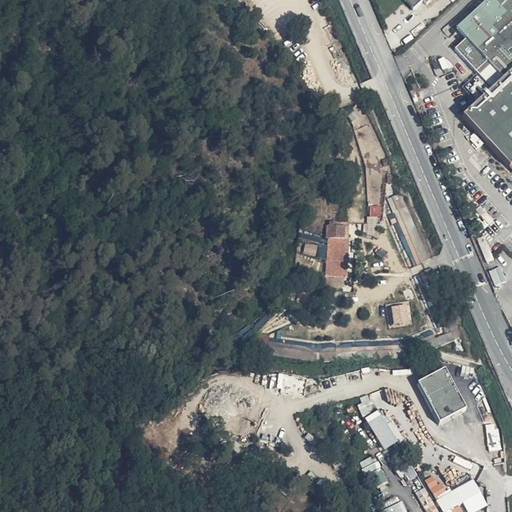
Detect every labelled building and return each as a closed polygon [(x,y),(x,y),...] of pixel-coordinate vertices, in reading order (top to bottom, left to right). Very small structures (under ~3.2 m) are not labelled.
[(409,0),(407,3),(417,15),(432,0),(409,0)] [(474,101),(511,66),(511,0),(483,0),(453,28),(465,39),(453,49),(477,75),(461,88),(474,101)] [(511,66),(474,101),(461,113),(506,163),(511,168),(511,66)] [(388,199),(397,224),(412,220),(407,206),(401,193),(388,199)] [(415,227),(412,220),(397,224),(414,266),(428,259),(415,227)] [(327,226),(327,221),(325,221),(324,274),(348,275),(349,227),(327,226)] [(424,272),(431,289),(437,284),(432,269),(424,272)] [(348,275),(324,274),(324,284),(348,285),(348,275)] [(437,284),(431,289),(449,334),(455,330),(437,284)] [(409,302),(392,303),(394,324),(410,323),(409,302)] [(451,341),(449,334),(397,349),(337,349),(337,357),(406,357),(451,341)] [(267,354),(269,355),(333,361),(333,352),(267,346),(267,354)] [(114,359),(105,358),(106,373),(114,372),(114,359)] [(100,375),(98,359),(82,362),(85,379),(100,375)] [(443,368),(416,382),(437,424),(465,410),(443,368)] [(306,383),(289,378),(286,390),(303,395),(306,383)] [(377,410),(362,419),(382,451),(396,442),(377,410)] [(435,474),(426,479),(444,511),(459,505),(462,504),(466,511),(478,511),(488,507),(477,487),(473,479),(452,491),(451,489),(445,491),(441,483),(440,484),(435,474)] [(472,477),(451,489),(452,491),(473,479),(472,477)] [(406,511),(402,502),(384,509),(385,511),(406,511)]
